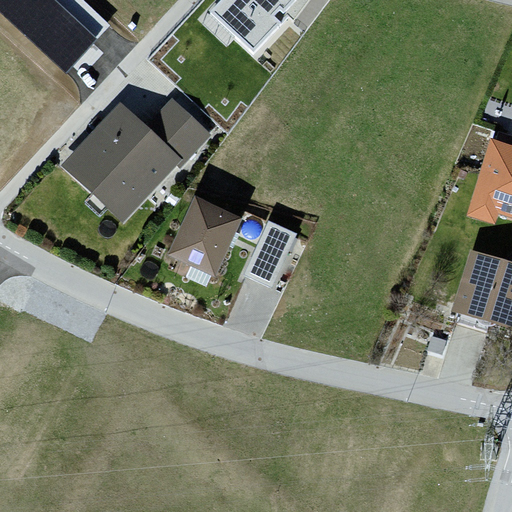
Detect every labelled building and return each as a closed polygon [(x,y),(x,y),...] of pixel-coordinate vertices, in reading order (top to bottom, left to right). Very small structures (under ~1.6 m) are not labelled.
[(110,31),(77,0),(0,0),(0,19),(65,80),(106,35),(110,31)] [(235,43),(251,57),(280,26),(277,23),(284,16),(295,3),(292,0),(223,0),(208,17),(235,43)] [(292,0),(295,3),(284,16),(294,24),(311,0),(292,0)] [(173,100),(146,130),(181,163),(184,166),(211,137),(173,100)] [(120,106),(61,169),(122,226),(149,197),(181,163),(146,130),(120,106)] [(499,218),(511,221),(511,148),(490,142),(467,219),(495,227),(499,218)] [(167,261),(215,282),(242,223),(195,201),(167,261)] [(271,221),(246,274),(274,288),(298,233),(271,221)] [(511,267),(471,254),(450,316),(511,334),(511,267)] [(446,342),(432,337),(426,352),(441,357),(446,342)]
